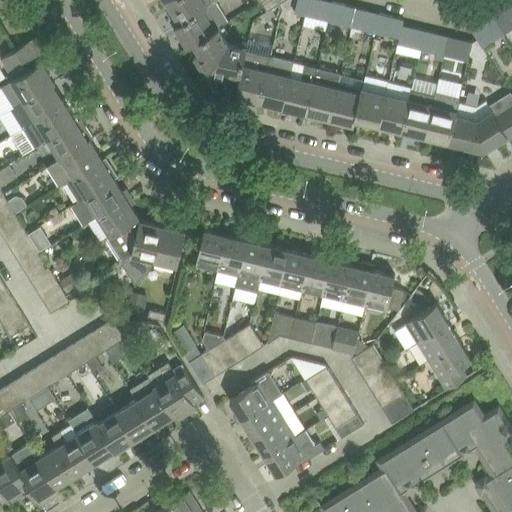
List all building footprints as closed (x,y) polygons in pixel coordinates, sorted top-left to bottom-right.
[(175,25),(176,25),(216,1),(217,0),(170,0),(167,2),(180,22),(175,25)] [(260,0),(267,11),(284,0),(260,0)] [(297,0),(295,12),(306,15),(309,0),(297,0)] [(309,0),(306,15),(316,17),(319,0),(309,0)] [(176,25),(188,46),(220,26),(219,26),(228,20),(216,1),(176,25)] [(341,24),(352,26),(357,7),(346,4),(341,24)] [(352,26),(363,29),(367,9),(357,7),(352,26)] [(504,33),(511,28),(511,25),(503,11),(494,16),(504,33)] [(404,18),(394,16),(389,35),(400,38),(404,18)] [(495,39),(504,33),(494,16),(485,22),(495,39)] [(206,74),(240,81),(247,50),(247,49),(248,46),(229,42),(220,26),(188,46),(189,46),(206,74)] [(411,46),(421,49),(426,29),(415,27),(411,46)] [(421,49),(432,51),(437,32),(426,29),(421,49)] [(449,35),(445,54),(468,60),(473,41),(449,35)] [(26,63),(40,55),(31,39),(16,48),(26,63)] [(12,72),(26,63),(16,48),(2,57),(12,72)] [(236,95),(260,100),(271,55),(247,50),(240,81),(236,95)] [(260,100),(284,106),(295,61),(271,55),(260,100)] [(2,86),(15,105),(55,80),(42,61),(2,86)] [(291,75),(284,106),(307,112),(318,66),(305,63),(302,77),(291,75)] [(331,117),(338,86),(341,72),(318,66),(307,112),(331,117)] [(15,105),(27,125),(65,101),(54,83),(55,82),(55,80),(15,105)] [(331,117),(354,123),(361,92),(338,86),(331,117)] [(361,92),(355,118),(356,118),(378,124),(386,93),(362,87),(361,92)] [(402,129),(425,135),(435,94),(412,88),(409,98),(402,129)] [(435,94),(425,135),(449,141),(458,101),(459,96),(436,90),(435,94)] [(487,100),(477,106),(480,118),(495,143),(496,146),(511,135),(511,91),(511,90),(490,104),(487,100)] [(378,124),(402,129),(409,98),(386,93),(378,124)] [(27,125),(12,134),(24,153),(42,142),(49,138),(77,120),(65,101),(27,125)] [(458,101),(449,141),(479,148),(482,146),(484,149),(495,143),(480,118),(477,106),(458,101)] [(61,157),(91,139),(95,136),(87,124),(83,124),(80,125),(77,120),(49,138),(61,157)] [(63,183),(69,179),(103,158),(91,139),(61,157),(62,158),(51,165),(63,183)] [(81,198),(115,177),(119,175),(111,163),(107,165),(103,158),(69,179),(81,198)] [(86,222),(99,214),(127,196),(115,177),(81,198),(73,203),(86,222)] [(0,195),(0,221),(16,212),(16,211),(8,199),(4,192),(0,195)] [(17,194),(8,199),(16,211),(28,204),(23,196),(17,194)] [(124,262),(128,259),(132,257),(141,219),(127,196),(99,214),(112,234),(108,236),(124,262)] [(0,221),(0,228),(9,243),(28,231),(16,212),(0,221)] [(132,257),(128,259),(133,267),(145,259),(146,256),(155,259),(163,225),(142,220),(141,219),(132,257)] [(186,230),(163,225),(155,259),(178,264),(186,230)] [(197,263),(219,268),(227,233),(205,228),(197,263)] [(9,243),(21,262),(40,250),(28,231),(9,243)] [(219,268),(240,274),(248,238),(227,233),(219,268)] [(258,289),(261,279),(269,243),(248,238),(240,274),(237,284),(258,289)] [(261,279),(282,284),(290,248),(269,243),(261,279)] [(282,284),(279,293),(300,298),(303,289),(311,253),(290,248),(282,284)] [(21,262),(33,282),(52,270),(40,250),(21,262)] [(303,289),(324,294),(332,258),(311,253),(303,289)] [(324,294),(345,299),(353,263),(332,258),(324,294)] [(345,299),(366,304),(374,268),(375,263),(362,259),(362,261),(354,260),(353,263),(345,299)] [(374,268),(366,304),(387,309),(388,305),(400,308),(405,288),(393,286),(396,274),(374,268)] [(33,282),(39,291),(59,279),(52,270),(33,282)] [(74,271),(60,279),(68,291),(81,282),(74,271)] [(59,279),(39,291),(51,311),(71,299),(59,279)] [(0,287),(0,314),(18,303),(6,284),(0,287)] [(417,287),(410,297),(420,304),(427,294),(417,287)] [(129,298),(127,307),(144,311),(149,294),(132,290),(129,298)] [(406,321),(418,340),(449,321),(437,302),(406,321)] [(18,303),(0,314),(0,316),(12,335),(31,323),(18,303)] [(150,308),(148,315),(165,319),(167,312),(150,308)] [(275,320),(271,337),(272,339),(281,334),(284,334),(291,336),(294,324),(296,316),(277,312),(275,320)] [(294,324),(291,336),(297,337),(299,338),(312,341),(317,322),(296,316),(294,324)] [(114,317),(95,329),(107,348),(126,336),(114,317)] [(137,319),(134,328),(145,331),(147,322),(137,319)] [(317,322),(312,341),(333,346),(338,325),(317,320),(317,322)] [(418,340),(429,358),(460,339),(449,321),(418,340)] [(252,352),(265,344),(251,322),(239,330),(252,352)] [(185,324),(174,331),(187,351),(197,344),(185,324)] [(338,325),(333,346),(353,351),(355,351),(360,330),(338,325)] [(95,329),(76,341),(87,360),(93,370),(102,364),(96,355),(107,348),(95,329)] [(206,330),(203,338),(209,348),(214,345),(228,367),(240,359),(227,337),(225,334),(206,330)] [(240,359),(252,352),(239,330),(227,337),(240,359)] [(460,339),(429,358),(447,387),(468,375),(461,365),(472,358),(460,339)] [(76,341),(56,353),(68,372),(87,360),(76,341)] [(352,356),(359,368),(381,354),(374,342),(352,356)] [(228,367),(214,345),(209,348),(190,360),(204,382),(228,367)] [(56,353),(37,365),(49,385),(68,372),(56,353)] [(359,368),(367,381),(389,367),(381,354),(359,368)] [(169,361),(149,373),(156,384),(178,419),(198,407),(195,402),(204,395),(183,362),(173,368),(169,361)] [(306,377),(314,390),(336,376),(328,364),(306,377)] [(37,365),(17,377),(30,397),(49,385),(37,365)] [(389,367),(367,381),(374,393),(397,379),(389,367)] [(254,384),(231,398),(242,417),(273,398),(283,392),(269,369),(252,380),(254,384)] [(151,376),(132,388),(156,426),(175,414),(178,419),(156,384),(149,373),(151,376)] [(336,376),(314,390),(321,402),(343,388),(336,376)] [(17,377),(0,388),(0,392),(10,409),(22,402),(30,397),(17,377)] [(404,391),(397,379),(374,393),(382,405),(404,391)] [(137,398),(119,410),(136,438),(156,426),(132,388),(131,388),(137,398)] [(321,402),(329,414),(351,400),(343,388),(321,402)] [(404,391),(382,405),(392,421),(414,408),(404,391)] [(0,392),(0,415),(10,409),(0,392)] [(242,417),(254,436),(285,416),(273,398),(242,417)] [(351,400),(329,414),(336,426),(343,437),(365,423),(359,413),(351,400)] [(22,402),(10,409),(16,417),(27,410),(22,402)] [(415,511),(403,491),(475,446),(480,447),(496,473),(487,479),(485,489),(499,511),(511,511),(511,428),(499,408),(490,413),(480,410),(475,402),(386,457),(384,464),(387,468),(330,503),(328,509),(329,511),(415,511)] [(92,407),(90,408),(117,450),(136,438),(119,410),(100,421),(92,407)] [(71,420),(79,432),(97,461),(114,450),(115,451),(117,450),(90,408),(71,420)] [(254,436),(265,454),(296,434),(285,416),(254,436)] [(296,434),(265,454),(277,473),(301,458),(303,461),(325,447),(321,440),(316,443),(306,428),(296,434)] [(54,436),(59,444),(77,473),(97,461),(79,432),(68,439),(63,430),(54,436)] [(13,452),(11,453),(21,470),(32,487),(31,489),(40,504),(42,503),(61,491),(57,485),(58,485),(40,456),(31,441),(13,452)] [(59,444),(40,456),(58,485),(77,473),(59,444)] [(11,453),(0,460),(0,478),(9,493),(8,494),(12,500),(13,499),(31,489),(32,487),(21,470),(11,453)] [(9,493),(0,478),(0,499),(8,494),(9,493)] [(155,510),(156,511),(201,511),(203,511),(203,510),(201,511),(197,505),(199,504),(198,502),(197,503),(192,495),(193,494),(190,489),(155,510)]
